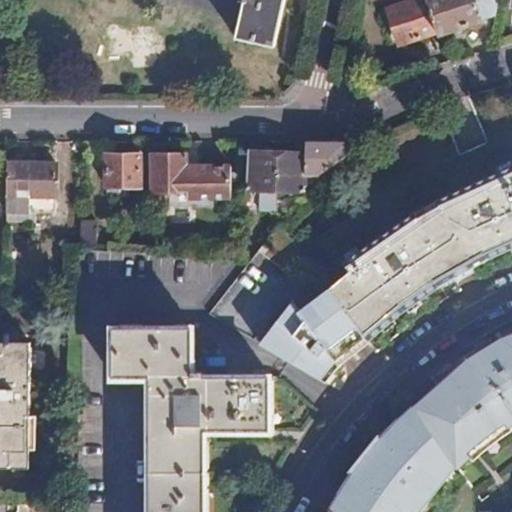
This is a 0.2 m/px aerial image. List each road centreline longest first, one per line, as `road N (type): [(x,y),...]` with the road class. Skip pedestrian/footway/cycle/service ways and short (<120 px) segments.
road 1 (residential): [(280,511),(349,399),(422,344),(511,293)]
road 2 (residential): [(0,117),(311,118)]
road 3 (residential): [(311,118),(359,120),(511,62)]
road 4 (residential): [(335,0),(311,118)]
